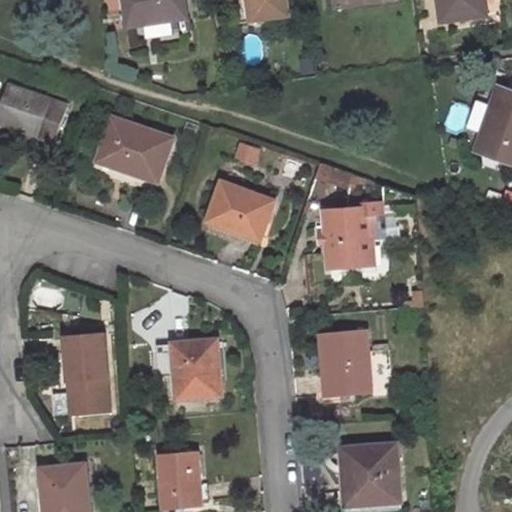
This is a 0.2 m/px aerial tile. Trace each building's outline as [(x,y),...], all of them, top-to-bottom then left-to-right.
[(189,0),(132,0),(135,22),(192,16),(189,0)] [(291,0),(255,0),(257,18),(294,14),(291,0)] [(488,0),(443,0),(446,20),(491,15),(488,0)] [(70,106),(10,84),(0,112),(0,127),(56,146),(70,106)] [(511,86),(508,85),(485,149),(511,158),(511,86)] [(172,140),(114,120),(99,163),(157,183),(172,140)] [(316,178),(348,189),(353,175),(320,164),(316,178)] [(274,202),(221,183),(208,222),(261,241),(274,202)] [(371,221),(323,225),(328,284),(376,279),(371,221)] [(366,333),(319,337),(325,397),(371,393),(366,333)] [(102,334),(61,339),(69,418),(109,414),(102,334)] [(217,339),(174,343),(180,404),(223,400),(217,339)] [(398,446),(341,450),(342,467),(347,466),(350,506),(401,502),(398,446)] [(202,454),(162,458),(166,511),(206,508),(202,454)] [(89,511),(86,466),(42,470),(45,511),(89,511)]
